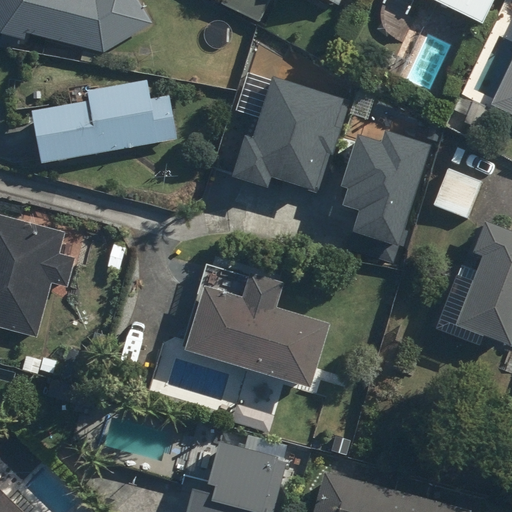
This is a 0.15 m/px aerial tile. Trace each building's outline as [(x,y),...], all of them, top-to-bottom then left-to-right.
[(0,0),(0,33),(22,41),(25,33),(104,54),(153,23),(138,0),(0,0)] [(267,0),(223,0),(221,4),(257,21),(267,0)] [(381,0),(380,4),(387,7),(376,32),(396,40),(412,0),(430,0),(485,23),(494,0),(381,0)] [(511,58),(491,105),(511,113),(511,58)] [(246,132),(233,174),(268,185),(271,175),(319,189),(348,96),(274,74),(256,135),(246,132)] [(40,164),(45,163),(176,139),(168,94),(149,98),(146,81),(83,92),(85,100),(30,110),(40,164)] [(350,183),(346,200),(361,204),(349,247),(399,260),(431,138),(387,126),(384,136),(358,129),(343,182),(350,183)] [(64,233),(0,217),(0,328),(36,337),(49,282),(68,286),(75,258),(59,254),(64,233)] [(470,288),(460,284),(445,324),(511,349),(511,344),(511,232),(483,221),(472,251),(482,255),(470,288)] [(330,324),(206,284),(184,348),(309,388),(330,324)] [(228,446),(217,443),(205,494),(193,491),(187,511),(274,511),(291,443),(231,430),(228,446)] [(303,511),(467,511),(318,466),(303,511)] [(22,511),(0,490),(0,511),(22,511)]
